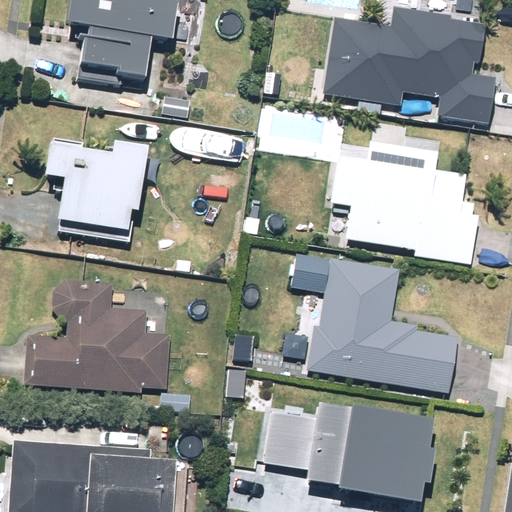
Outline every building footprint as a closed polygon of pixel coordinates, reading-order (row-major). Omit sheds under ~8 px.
[(143,93),(149,50),(170,53),(174,15),(137,11),(138,0),(106,0),(106,6),(71,3),(66,40),(87,42),(86,49),(82,49),(78,80),(115,84),(114,89),(143,93)] [(389,25),(332,19),(321,114),(377,120),(378,113),(399,115),(401,104),(431,108),(429,125),(488,132),(494,81),(479,79),(486,18),(391,7),(389,25)] [(75,119),(48,117),(47,135),(74,136),(75,119)] [(463,180),(432,178),(434,157),(368,152),(367,164),(330,162),(326,208),(347,210),(344,249),(417,255),(416,267),(471,271),(475,222),(476,210),(461,209),(463,180)] [(136,226),(145,164),(112,160),(110,172),(48,163),(43,192),(62,195),(56,234),(126,244),(129,225),(136,226)] [(399,272),(309,260),(300,331),(307,332),(302,376),(445,395),(452,342),(415,337),(416,330),(392,327),(399,272)] [(54,301),(53,318),(62,328),(67,329),(66,345),(27,342),(24,391),(140,400),(141,394),(165,396),(169,343),(145,341),(147,320),(110,317),(111,292),(65,289),(54,301)] [(293,364),(259,362),(258,381),(292,383),(293,364)] [(245,405),(246,371),(222,370),(221,404),(245,405)] [(189,399),(158,397),(157,416),(188,417),(189,399)] [(308,475),(305,491),(417,511),(420,493),(431,495),(437,466),(429,464),(435,430),(320,409),(316,430),(271,422),(263,466),(308,475)] [(8,511),(170,511),(174,462),(148,460),(149,451),(13,442),(8,511)]
